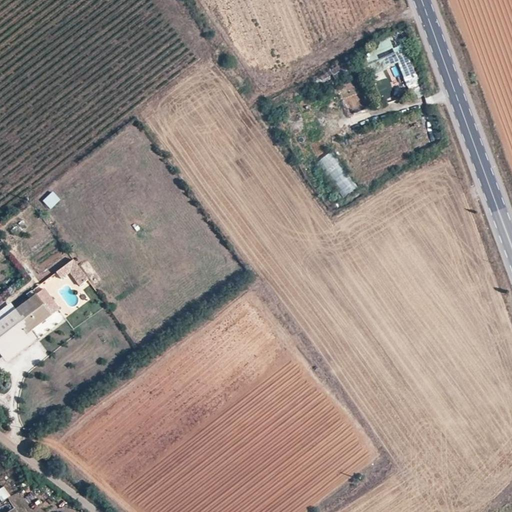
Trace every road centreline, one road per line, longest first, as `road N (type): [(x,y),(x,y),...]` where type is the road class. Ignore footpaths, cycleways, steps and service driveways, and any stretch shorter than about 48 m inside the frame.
road 1 (tertiary): [(511,247),(421,0)]
road 2 (unclassified): [(0,434),(95,511)]
